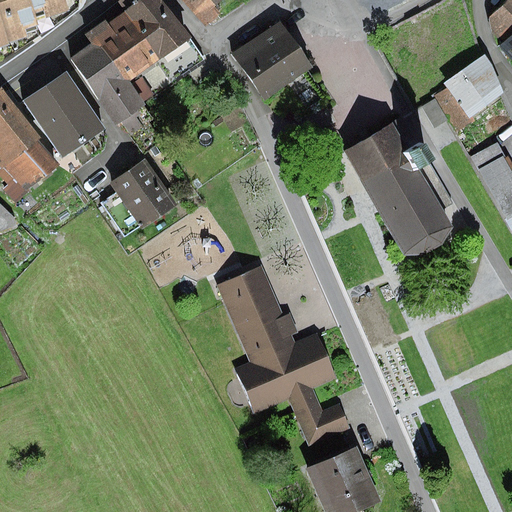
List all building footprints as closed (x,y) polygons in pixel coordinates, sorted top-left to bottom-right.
[(37,17),(30,0),(0,0),(0,14),(11,43),(29,38),(26,30),(40,26),(37,17)] [(71,12),(67,0),(30,0),(37,17),(46,13),(48,18),(71,12)] [(119,0),(117,2),(127,16),(160,62),(191,41),(162,0),(119,0)] [(221,0),(185,0),(205,23),(220,10),(215,6),(221,0)] [(503,36),(499,43),(511,55),(511,0),(502,0),(490,12),(503,36)] [(0,47),(11,43),(0,14),(0,47)] [(85,35),(93,46),(104,46),(129,82),(157,63),(160,62),(127,16),(112,25),(108,19),(85,35)] [(314,68),(282,19),(232,52),(264,101),(314,68)] [(160,62),(157,63),(170,82),(203,59),(191,41),(160,62)] [(93,46),(72,60),(102,103),(130,84),(129,82),(104,46),(93,46)] [(448,87),(439,94),(456,124),(506,95),(484,50),(444,80),(448,87)] [(67,72),(23,101),(64,157),(106,131),(67,72)] [(130,84),(102,103),(116,126),(122,123),(142,110),(147,106),(130,84)] [(43,138),(3,88),(0,90),(0,167),(2,170),(5,168),(38,142),(43,138)] [(142,110),(122,123),(144,156),(164,142),(142,110)] [(401,118),(343,152),(402,255),(421,254),(438,244),(447,228),(438,212),(452,204),(401,118)] [(38,142),(5,168),(27,192),(61,165),(38,142)] [(145,160),(111,183),(117,193),(101,204),(125,238),(141,227),(143,230),(177,207),(145,160)] [(0,234),(19,227),(16,219),(0,203),(0,234)] [(259,267),(217,285),(225,304),(251,364),(235,371),(252,413),(287,398),(308,443),(346,427),(338,408),(320,415),(308,388),(333,378),(315,336),(293,346),(259,267)] [(352,452),(307,472),(325,511),(361,511),(359,507),(373,501),(352,452)]
